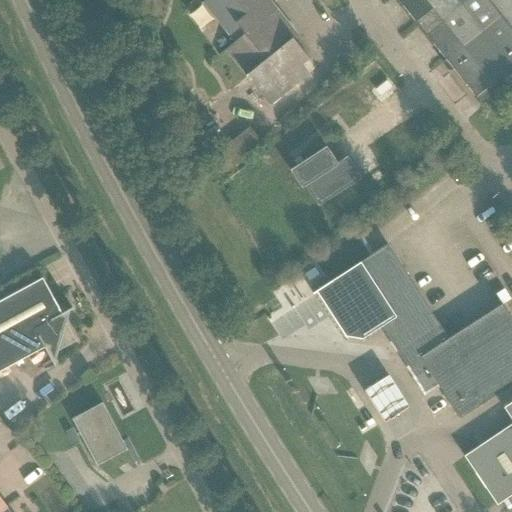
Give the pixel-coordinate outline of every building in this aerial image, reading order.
[(287,31),(292,27),(269,0),(206,0),(203,3),(235,42),(226,50),(247,76),(271,105),(309,74),(302,65),(310,59),(287,31)] [(482,101),(497,89),(493,84),(511,69),(511,0),(397,0),(477,97),(478,97),(482,101)] [(221,149),(237,167),(264,145),(248,127),(221,149)] [(348,158),(338,164),(327,148),(291,171),(303,188),(306,186),(319,206),(362,179),(348,158)] [(473,234),(460,244),(467,252),(480,242),(473,234)] [(390,341),(391,340),(399,352),(398,353),(398,354),(399,353),(417,381),(431,372),(459,417),(480,403),(511,381),(511,317),(503,304),(449,339),(388,244),(313,293),(313,294),(316,292),(342,331),(366,336),(382,326),(390,339),(389,340),(390,341)] [(68,323),(72,310),(74,309),(73,308),(63,314),(44,278),(0,302),(0,372),(46,348),(56,367),(57,366),(56,364),(60,351),(78,341),(68,323)] [(112,455),(124,449),(102,408),(78,421),(100,462),(110,456),(109,455),(112,454),(112,455)] [(511,424),(484,444),(511,485),(511,424)] [(511,495),(511,485),(484,444),(465,457),(497,505),(511,495)] [(12,511),(0,496),(0,511),(12,511)]
